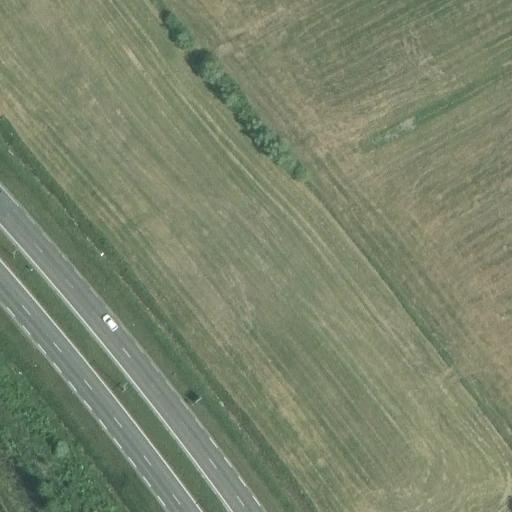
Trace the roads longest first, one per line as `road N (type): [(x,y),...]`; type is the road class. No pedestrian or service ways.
road 1 (track): [(77,0),(209,240),(283,351)]
road 2 (primary): [(249,511),(160,388),(0,211)]
road 3 (primary): [(0,290),(171,511)]
